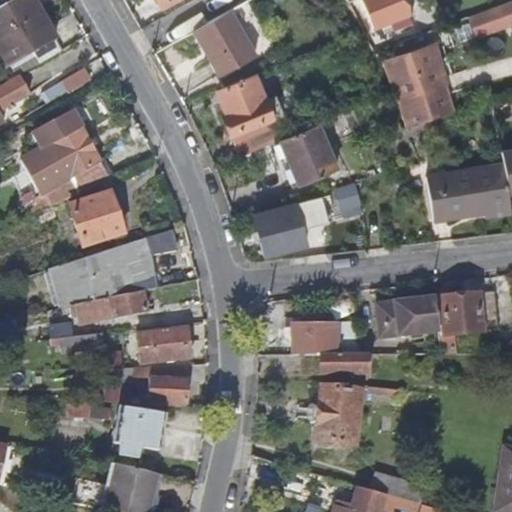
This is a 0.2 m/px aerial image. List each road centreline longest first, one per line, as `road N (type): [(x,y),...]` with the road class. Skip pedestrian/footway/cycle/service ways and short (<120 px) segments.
road 1 (residential): [(97,0),(202,182),(226,286)]
road 2 (residential): [(226,286),(511,250)]
road 3 (residential): [(226,286),(227,430),(207,511)]
